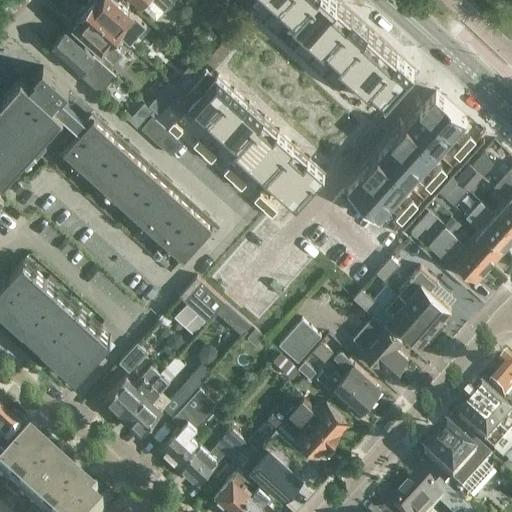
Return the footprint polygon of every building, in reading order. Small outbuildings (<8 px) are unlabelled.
[(117,0),(93,0),(88,6),(117,32),(126,23),(138,35),(146,26),(117,0)] [(173,0),(133,0),(140,6),(144,0),(155,0),(165,9),(173,0)] [(265,0),(276,9),(283,0),(265,0)] [(294,19),(311,0),(283,0),(276,9),(277,10),(280,6),(294,19)] [(309,33),(337,1),(335,0),(311,0),(294,19),(309,33)] [(321,50),(353,15),(337,1),(309,33),(323,46),(320,49),(321,50)] [(117,32),(88,6),(72,24),(114,62),(122,53),(109,42),(117,32)] [(248,11),(242,17),(251,25),(257,20),(248,11)] [(336,64),(368,29),(353,15),(321,50),(336,64)] [(251,25),(242,17),(237,23),(246,31),(251,25)] [(237,23),(232,29),(241,37),(246,31),(237,23)] [(232,29),(226,35),(236,43),(241,37),(232,29)] [(352,77),(383,43),(368,29),(336,64),(352,77)] [(51,47),(79,73),(87,64),(108,83),(116,74),(66,30),(51,47)] [(226,35),(221,41),(230,49),(236,43),(226,35)] [(221,41),(216,47),(225,55),(230,49),(221,41)] [(370,88),(398,56),(383,43),(352,77),(353,78),(356,75),(370,88)] [(216,47),(211,52),(220,61),(225,55),(216,47)] [(211,52),(205,58),(215,66),(220,61),(211,52)] [(386,102),(414,71),(398,56),(370,88),(386,102)] [(60,99),(69,90),(43,66),(34,76),(36,78),(30,85),(21,77),(0,100),(0,178),(4,182),(64,116),(52,105),(58,98),(60,99)] [(206,68),(184,92),(193,100),(215,76),(206,68)] [(202,123),(233,88),(217,74),(215,76),(193,100),(186,109),(202,123)] [(217,137),(248,102),(233,88),(202,123),(217,137)] [(436,91),(421,108),(456,139),(457,138),(453,135),(468,119),(436,91)] [(232,151),(263,116),(248,102),(217,137),(218,138),(221,134),(234,146),(231,150),(232,151)] [(456,139),(421,108),(407,124),(442,155),(456,139)] [(167,143),(173,135),(150,114),(143,121),(167,143)] [(183,258),(214,224),(94,116),(64,150),(183,258)] [(247,164),(279,129),(263,116),(232,151),(247,164)] [(174,121),(169,127),(177,135),(178,136),(183,130),(174,121)] [(442,155),(407,124),(392,140),(427,171),(442,155)] [(266,174),(294,143),(279,129),(247,164),(248,165),(251,162),(266,174)] [(468,150),(476,141),(470,136),(462,145),(468,150)] [(199,139),(194,144),(194,145),(203,153),(208,147),(199,139)] [(427,171),(392,140),(378,156),(409,184),(423,169),(426,172),(427,171)] [(281,188),(309,157),(294,143),(266,174),(281,188)] [(468,150),(462,145),(454,154),(460,159),(468,150)] [(217,155),(208,147),(203,153),(212,161),(212,160),(217,155)] [(409,184),(378,156),(363,172),(395,200),(409,184)] [(325,171),(309,157),(281,188),(297,203),(325,171)] [(511,200),(497,187),(483,175),(469,163),(456,178),(469,190),(478,180),(493,192),(491,194),(501,204),(493,213),(511,229),(511,200)] [(230,166),(224,172),(233,180),(238,174),(230,166)] [(439,182),(447,173),(441,168),(433,177),(439,182)] [(395,200),(363,172),(348,189),(379,217),(395,200)] [(248,182),(238,174),(233,180),(242,188),(248,182)] [(431,191),(439,182),(433,177),(425,186),(431,191)] [(511,190),(502,181),(497,187),(511,200),(511,190)] [(461,209),(470,199),(451,183),(443,192),(461,209)] [(260,193),(255,199),(254,199),(263,207),(269,201),(260,193)] [(410,214),(418,205),(412,200),(404,209),(410,214)] [(278,209),(269,201),(263,207),(272,215),(278,209)] [(511,240),(511,229),(493,213),(483,203),(477,210),(487,219),(479,228),(504,250),(511,240)] [(402,223),(410,214),(404,209),(396,218),(402,223)] [(462,223),(452,214),(444,224),(446,226),(454,232),(462,223)] [(455,235),(434,216),(432,218),(440,225),(433,232),(437,237),(445,244),(442,248),(441,248),(438,251),(449,261),(453,257),(477,279),(490,266),(455,235)] [(504,250),(479,228),(471,237),(461,228),(455,235),(490,266),(504,250)] [(385,279),(400,263),(391,255),(390,256),(376,271),(385,279)] [(111,336),(24,257),(0,283),(0,307),(76,376),(111,336)] [(421,265),(397,291),(436,325),(451,308),(430,289),(438,280),(421,265)] [(225,301),(205,283),(201,279),(184,299),(207,320),(225,301)] [(397,291),(383,307),(422,341),(436,325),(397,291)] [(373,314),(354,336),(363,345),(361,347),(392,375),(396,371),(399,370),(404,365),(404,362),(407,358),(395,347),(402,340),(378,319),(373,314)] [(298,360),(322,334),(302,317),(279,343),(298,360)] [(324,361),(333,352),(321,341),(312,351),(324,361)] [(137,342),(119,361),(129,370),(147,351),(137,342)] [(348,370),(342,377),(369,400),(381,387),(339,351),(336,355),(339,357),(337,360),(348,370)] [(293,374),(300,366),(289,356),(282,364),(293,374)] [(503,371),(490,385),(489,386),(504,399),(511,389),(511,361),(508,358),(499,368),(503,371)] [(175,375),(182,382),(196,367),(189,360),(175,375)] [(126,373),(115,385),(104,398),(122,414),(160,373),(151,365),(142,374),(144,376),(137,384),(126,373)] [(194,370),(181,385),(163,405),(172,414),(204,378),(194,370)] [(160,373),(122,414),(141,431),(163,407),(152,397),(159,389),(160,390),(169,381),(160,373)] [(369,400),(342,377),(337,383),(326,373),(323,376),(320,373),(317,376),(358,413),(369,400)] [(305,396),(303,397),(293,388),(286,396),(335,439),(350,422),(326,401),(319,409),(305,396)] [(159,447),(178,464),(199,441),(189,432),(195,424),(213,406),(195,390),(179,409),(186,416),(159,447)] [(511,419),(481,392),(479,394),(475,393),(466,403),(505,439),(511,431),(511,419)] [(335,439),(286,396),(278,404),(303,427),(296,434),(320,455),(335,439)] [(505,439),(466,403),(458,413),(459,417),(457,419),(494,452),(505,439)] [(20,428),(4,414),(0,417),(0,440),(4,445),(20,428)] [(199,441),(178,464),(198,482),(225,452),(232,458),(240,449),(240,448),(246,441),(231,426),(210,451),(199,441)] [(269,448),(252,467),(284,495),(302,475),(297,470),(309,457),(303,452),(276,427),(263,442),(269,448)] [(446,428),(421,457),(460,492),(492,457),(468,435),(462,442),(446,428)] [(66,470),(31,439),(0,473),(0,478),(10,488),(5,494),(23,510),(29,505),(36,511),(98,511),(89,503),(95,497),(73,477),(79,471),(71,464),(66,470)] [(225,507),(231,511),(233,511),(262,480),(247,467),(246,467),(242,463),(248,456),(243,451),(240,449),(232,458),(245,469),(240,475),(235,471),(213,495),(226,506),(225,507)] [(397,511),(431,511),(442,501),(417,479),(402,496),(400,494),(390,505),(397,511)] [(262,480),(233,511),(268,511),(274,506),(269,501),(276,494),(262,480)] [(471,511),(456,497),(439,482),(431,491),(442,501),(439,504),(445,509),(447,511),(471,511)]
